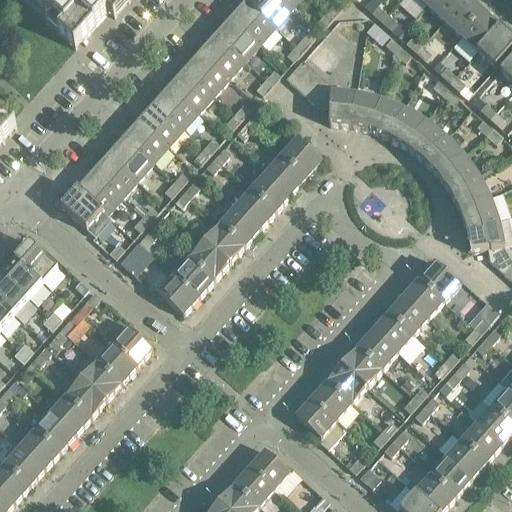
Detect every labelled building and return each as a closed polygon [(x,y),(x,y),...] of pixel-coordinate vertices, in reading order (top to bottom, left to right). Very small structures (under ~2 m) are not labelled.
[(30,0),(52,20),(47,26),(75,52),(81,46),(108,15),(114,21),(132,0),(30,0)] [(291,15),(273,0),(251,0),(246,6),(276,32),(291,15)] [(304,0),(273,0),(291,15),(304,0)] [(415,0),(427,10),(436,0),(415,0)] [(466,0),(436,0),(427,10),(444,25),(467,0),(466,0)] [(467,0),(444,25),(461,41),(484,15),(467,0)] [(276,32),(246,6),(231,23),(260,50),(276,32)] [(333,22),(341,12),(335,6),(326,16),(333,22)] [(382,26),(388,20),(378,11),(372,17),(382,26)] [(484,15),(461,41),(478,56),(501,31),(484,15)] [(333,22),(326,16),(317,26),(324,32),(333,22)] [(382,26),(392,35),(398,28),(388,20),(382,26)] [(260,50),(231,23),(216,40),(245,67),(260,50)] [(511,40),(501,31),(478,56),(496,72),(511,54),(511,40)] [(245,67),(216,40),(200,57),(230,84),(245,67)] [(302,56),(311,46),(304,40),(296,50),(302,56)] [(416,57),(422,50),(412,42),(406,48),(416,57)] [(405,67),(411,60),(391,43),(385,49),(405,67)] [(302,56),(296,50),(287,60),(294,66),(302,56)] [(416,57),(426,66),(432,59),(422,50),(416,57)] [(318,52),(310,60),(315,64),(322,56),(318,52)] [(230,84),(200,57),(185,74),(215,101),(230,84)] [(466,90),(446,72),(454,63),(447,57),(433,72),(460,96),(466,90)] [(511,63),(501,76),(511,86),(511,63)] [(332,90),(303,64),(287,83),(319,111),(331,112),(332,95),(332,90)] [(215,101),(185,74),(170,91),(199,118),(215,101)] [(272,90),(281,80),(274,74),(265,84),(272,90)] [(272,90),(265,84),(257,94),(263,100),(272,90)] [(453,109),(458,103),(439,85),(433,92),(453,109)] [(199,118),(170,91),(154,108),(184,135),(199,118)] [(357,98),(332,95),(331,112),(330,129),(351,131),(357,98)] [(381,104),(357,98),(351,131),(371,136),(381,104)] [(405,113),(381,104),(371,136),(390,144),(405,113)] [(184,135),(154,108),(139,125),(169,152),(184,135)] [(490,123),(496,117),(486,108),(481,115),(490,123)] [(241,124),(250,115),(243,109),(234,119),(241,124)] [(426,125),(405,113),(390,144),(408,154),(426,125)] [(0,147),(16,130),(0,115),(0,147)] [(490,123),(500,132),(506,126),(496,117),(490,123)] [(241,124),(234,119),(226,128),(232,134),(241,124)] [(261,124),(255,119),(246,129),(252,134),(261,124)] [(169,152),(139,125),(124,142),(153,169),(169,152)] [(426,125),(408,154),(424,166),(447,141),(426,125)] [(497,149),(503,142),(483,125),(477,131),(497,149)] [(252,134),(246,129),(237,138),(243,144),(252,134)] [(447,141),(424,166),(439,181),(464,159),(447,141)] [(153,169),(124,142),(108,159),(138,186),(153,169)] [(210,159),(219,149),(213,143),(204,153),(210,159)] [(297,143),(282,161),(307,183),(323,166),(297,143)] [(210,159),(204,153),(195,162),(202,168),(210,159)] [(230,158),(224,153),(215,163),(222,168),(230,158)] [(138,186),(108,159),(93,176),(123,203),(138,186)] [(464,159),(439,181),(450,198),(479,180),(464,159)] [(307,183),(282,161),(266,178),(292,200),(307,183)] [(222,168),(215,163),(206,172),(213,178),(222,168)] [(123,203),(93,176),(78,194),(107,220),(123,203)] [(180,193),(189,183),(182,177),(173,187),(180,193)] [(266,178),(251,195),(276,217),(292,200),(266,178)] [(479,180),(450,198),(460,216),(491,202),(479,180)] [(180,193),(173,187),(165,196),(171,202),(180,193)] [(200,193),(193,187),(184,197),(191,203),(200,193)] [(107,220),(78,194),(62,211),(87,234),(102,217),(107,221),(107,220)] [(251,195),(236,212),(261,235),(276,217),(251,195)] [(191,203),(184,197),(176,206),(183,212),(191,203)] [(460,216),(467,235),(499,226),(491,202),(460,216)] [(149,227),(158,217),(152,211),(143,221),(149,227)] [(236,212),(220,229),(246,252),(261,235),(236,212)] [(149,227),(143,221),(134,231),(141,237),(149,227)] [(154,231),(160,237),(169,227),(163,221),(154,231)] [(499,226),(467,235),(471,256),(488,253),(505,250),(499,226)] [(220,229),(205,246),(230,269),(246,252),(220,229)] [(154,231),(145,241),(152,247),(160,237),(154,231)] [(31,246),(16,262),(44,287),(59,270),(31,246)] [(230,269),(205,246),(190,263),(215,286),(230,269)] [(116,264),(125,254),(118,249),(110,258),(116,264)] [(511,251),(510,250),(505,250),(488,253),(490,265),(511,285),(511,251)] [(129,258),(121,268),(127,274),(136,264),(129,258)] [(44,287),(16,262),(2,278),(29,303),(44,287)] [(190,263),(174,280),(200,303),(215,286),(190,263)] [(435,266),(419,284),(444,307),(460,289),(435,266)] [(29,303),(2,278),(0,280),(0,305),(15,319),(29,303)] [(159,298),(184,320),(200,303),(174,280),(159,298)] [(444,307),(419,284),(404,301),(429,324),(444,307)] [(75,292),(84,300),(90,294),(81,286),(75,292)] [(95,315),(104,305),(95,297),(86,307),(95,315)] [(429,324),(404,301),(389,318),(414,341),(429,324)] [(15,319),(0,305),(0,334),(1,335),(15,319)] [(58,329),(63,324),(54,316),(49,321),(58,329)] [(414,341),(389,318),(373,335),(398,358),(414,341)] [(58,329),(49,321),(43,328),(52,336),(58,329)] [(481,340),(489,330),(483,324),(474,334),(481,340)] [(79,333),(70,325),(61,335),(70,343),(79,333)] [(128,332),(112,350),(137,372),(153,355),(128,332)] [(481,340),(474,334),(465,344),(472,350),(481,340)] [(485,344),(492,349),(500,340),(494,334),(485,344)] [(70,343),(61,335),(52,344),(61,352),(70,343)] [(398,358),(373,335),(358,352),(383,375),(398,358)] [(507,363),(492,349),(485,344),(476,354),(483,359),(487,355),(501,369),(507,363)] [(29,361),(34,356),(25,348),(20,353),(29,361)] [(112,350),(97,367),(122,389),(137,372),(112,350)] [(383,375),(358,352),(343,369),(368,392),(383,375)] [(29,361),(20,353),(14,360),(23,368),(29,361)] [(450,374),(459,364),(452,358),(444,368),(450,374)] [(48,367),(39,359),(31,369),(40,377),(48,367)] [(122,389),(97,367),(82,384),(107,406),(122,389)] [(450,374),(444,368),(435,377),(442,383),(450,374)] [(455,378),(461,383),(470,374),(463,368),(455,378)] [(40,377),(31,369),(22,378),(31,386),(40,377)] [(368,392),(343,369),(327,386),(353,409),(368,392)] [(455,378),(446,387),(452,393),(461,383),(455,378)] [(82,384),(66,401),(92,423),(107,406),(82,384)] [(353,409),(327,386),(312,404),(337,426),(353,409)] [(420,408),(428,398),(422,392),(413,402),(420,408)] [(17,401),(9,393),(0,402),(0,403),(9,411),(17,401)] [(511,398),(507,394),(492,411),(511,429),(511,398)] [(66,401),(51,418),(76,440),(92,423),(66,401)] [(420,408),(413,402),(404,412),(411,418),(420,408)] [(424,412),(431,418),(439,408),(433,402),(424,412)] [(0,420),(9,411),(0,403),(0,420)] [(337,426),(312,404),(296,421),(321,444),(337,426)] [(511,429),(492,411),(477,428),(502,451),(511,439),(511,429)] [(424,412),(415,422),(422,428),(431,418),(424,412)] [(51,418),(36,435),(61,458),(76,440),(51,418)] [(389,442),(398,432),(391,426),(382,436),(389,442)] [(477,428),(461,445),(487,468),(502,451),(477,428)] [(36,435),(20,452),(46,475),(61,458),(36,435)] [(389,442),(382,436),(374,446),(380,452),(389,442)] [(393,446),(400,452),(409,442),(402,436),(393,446)] [(461,445),(446,462),(471,485),(487,468),(461,445)] [(393,446),(385,456),(391,462),(400,452),(393,446)] [(46,475),(20,452),(5,469),(30,492),(46,475)] [(291,478),(269,459),(266,455),(250,473),(275,496),(291,478)] [(446,462),(431,479),(456,502),(471,485),(446,462)] [(358,463),(349,473),(356,479),(364,469),(358,463)] [(5,469),(0,474),(0,495),(15,509),(30,492),(5,469)] [(260,511),(275,496),(250,473),(234,490),(258,511),(260,511)] [(375,479),(369,473),(360,483),(367,489),(375,479)] [(431,479),(416,497),(432,511),(447,511),(456,502),(431,479)] [(407,489),(394,504),(401,510),(414,496),(407,489)] [(258,511),(234,490),(219,507),(224,511),(258,511)] [(0,495),(0,511),(11,511),(15,509),(0,495)] [(432,511),(416,497),(401,511),(432,511)] [(325,511),(330,508),(323,502),(315,511),(325,511)]
